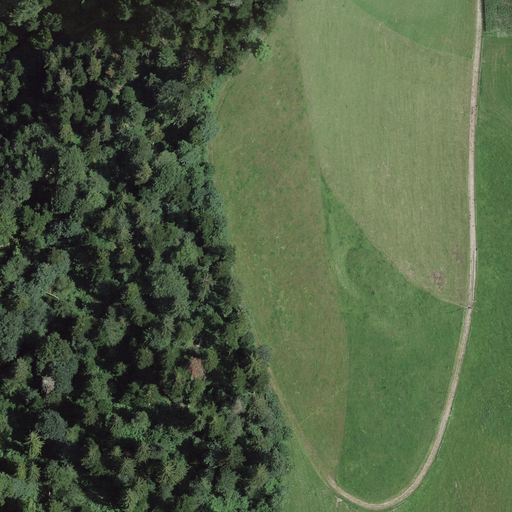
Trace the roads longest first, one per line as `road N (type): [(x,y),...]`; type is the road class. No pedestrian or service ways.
road 1 (track): [(281,0),(218,111),(212,177),(232,274),(267,368),(333,485),(368,505),(392,505),(427,473),(467,343),(479,0)]
road 2 (track): [(0,267),(32,193),(214,0)]
road 3 (track): [(77,455),(58,379),(60,341),(92,252),(80,145)]
